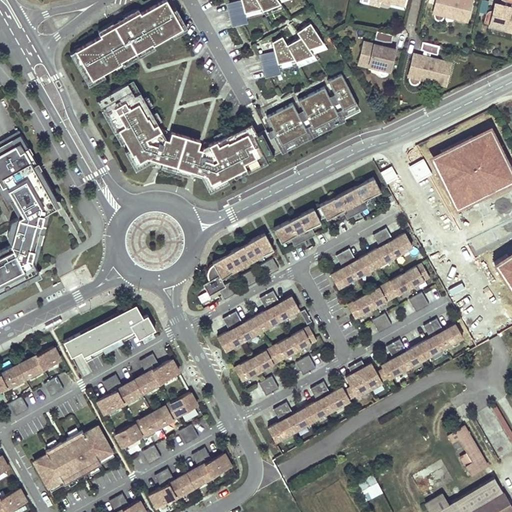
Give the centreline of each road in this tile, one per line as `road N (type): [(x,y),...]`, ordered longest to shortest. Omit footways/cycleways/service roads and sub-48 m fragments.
road 1 (residential): [(183,329),(299,267),(349,357),(234,421)]
road 2 (residential): [(511,82),(193,231)]
road 3 (residential): [(13,42),(117,230)]
road 4 (residential): [(183,329),(0,431)]
road 5 (residential): [(141,203),(113,188),(41,48)]
road 6 (residential): [(234,421),(74,511)]
road 7 (residential): [(125,266),(0,336)]
